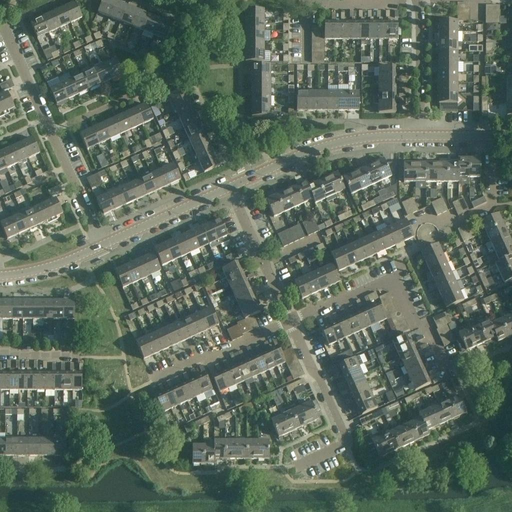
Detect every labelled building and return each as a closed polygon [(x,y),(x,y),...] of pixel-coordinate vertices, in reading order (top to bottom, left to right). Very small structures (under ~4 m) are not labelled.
[(102,0),(97,14),(98,14),(109,18),(115,2),(109,0),(102,0)] [(115,2),(109,18),(120,23),(126,7),(115,2)] [(63,8),(71,24),(82,19),(75,3),(63,8)] [(131,27),(138,11),(126,7),(120,23),(131,27)] [(71,24),(63,8),(52,13),(60,29),(71,24)] [(138,11),(131,27),(142,32),(149,16),(138,11)] [(244,22),(264,21),(264,11),(244,11),(244,22)] [(41,18),(49,34),(60,29),(52,13),(41,18)] [(153,36),(160,20),(149,16),(142,32),(153,36)] [(49,34),(41,18),(30,23),(37,39),(49,34)] [(153,36),(165,41),(172,25),(160,20),(153,36)] [(244,32),(264,32),(264,21),(244,22),(244,32)] [(438,32),(457,32),(457,22),(438,22),(438,32)] [(387,24),(387,41),(397,41),(397,23),(387,24)] [(333,41),(333,24),(324,24),(324,27),(324,33),(324,39),(324,41),(333,41)] [(342,41),(342,24),(333,24),(333,41),(342,41)] [(351,41),(351,24),(342,24),(342,41),(351,41)] [(360,41),(360,24),(351,24),(351,41),(360,41)] [(369,41),(369,24),(360,24),(360,41),(369,41)] [(378,41),(378,24),(369,24),(369,41),(378,41)] [(387,41),(387,24),(378,24),(378,41),(387,41)] [(244,42),(264,42),(264,32),(244,32),(244,42)] [(438,43),(457,43),(457,32),(438,32),(438,43)] [(244,52),(264,52),(264,42),(244,42),(244,52)] [(457,43),(438,43),(438,53),(457,53),(457,43)] [(244,63),(264,63),(264,52),(244,52),(244,63)] [(438,63),(457,63),(457,53),(438,53),(438,63)] [(123,75),(115,59),(104,64),(111,80),(123,75)] [(457,63),(438,63),(438,73),(457,73),(457,63)] [(111,80),(104,64),(93,69),(100,85),(111,80)] [(271,66),(251,66),(251,77),(271,76),(271,66)] [(378,77),(395,77),(395,68),(378,68),(378,77)] [(100,85),(93,69),(82,74),(89,90),(100,85)] [(457,73),(438,73),(438,83),(457,83),(457,73)] [(89,90),(82,74),(71,79),(78,95),(89,90)] [(271,76),(251,77),(251,87),(271,87),(271,76)] [(378,86),(395,86),(395,77),(378,77),(378,86)] [(78,95),(71,79),(60,84),(67,100),(78,95)] [(11,80),(0,84),(0,86),(2,92),(14,87),(11,80)] [(457,83),(438,83),(438,94),(457,94),(457,83)] [(67,100),(60,84),(49,89),(56,105),(67,100)] [(378,95),(395,95),(395,86),(378,86),(378,95)] [(166,90),(169,96),(168,96),(178,118),(194,111),(184,89),(176,93),(174,87),(166,90)] [(271,87),(251,87),(251,97),(271,97),(271,87)] [(163,89),(154,93),(159,105),(168,101),(163,89)] [(0,114),(14,109),(11,101),(16,98),(13,91),(7,93),(0,96),(0,114)] [(296,92),(296,113),(307,113),(307,92),(296,92)] [(307,92),(307,113),(317,113),(317,92),(307,92)] [(327,113),(327,92),(317,92),(317,113),(327,113)] [(338,112),(338,92),(327,92),(327,113),(338,112)] [(348,112),(348,92),(338,92),(338,112),(348,112)] [(359,112),(358,92),(348,92),(348,112),(359,112)] [(457,94),(438,94),(438,104),(457,104),(457,94)] [(378,95),(373,95),(373,104),(378,104),(395,104),(395,95),(378,95)] [(271,97),(251,97),(251,107),(271,107),(271,97)] [(378,104),(378,114),(395,114),(395,104),(378,104)] [(153,120),(146,105),(135,110),(142,126),(153,120)] [(157,106),(151,108),(155,118),(161,115),(157,106)] [(271,118),(271,107),(251,107),(251,118),(271,118)] [(142,126),(135,110),(124,115),(131,131),(142,126)] [(183,130),(199,122),(194,111),(178,118),(183,130)] [(131,131),(124,115),(113,120),(120,136),(131,131)] [(120,136),(113,120),(102,125),(109,141),(120,136)] [(188,140),(204,133),(199,122),(183,130),(188,140)] [(109,141),(102,125),(91,130),(98,146),(109,141)] [(98,146),(91,130),(79,135),(87,151),(98,146)] [(193,151),(209,144),(204,133),(188,140),(193,151)] [(28,159),(40,154),(32,139),(21,144),(28,159)] [(28,159),(21,144),(10,149),(17,164),(28,159)] [(198,162),(214,155),(209,144),(193,151),(198,162)] [(17,164),(10,149),(0,153),(0,155),(6,169),(17,164)] [(214,155),(198,162),(204,174),(219,167),(214,155)] [(469,178),(469,159),(457,159),(457,164),(457,178),(458,178),(469,178)] [(469,159),(469,178),(480,178),(480,159),(469,159)] [(391,177),(396,175),(396,164),(387,164),(385,164),(383,160),(373,165),(380,182),(391,177)] [(398,180),(403,180),(403,183),(414,183),(415,164),(398,164),(398,180)] [(425,183),(425,164),(415,164),(414,183),(425,183)] [(436,183),(437,164),(425,164),(425,183),(436,183)] [(447,183),(447,164),(437,164),(436,183),(447,183)] [(447,164),(447,183),(458,183),(458,178),(457,178),(457,164),(447,164)] [(180,180),(173,165),(162,170),(169,185),(180,180)] [(380,182),(373,165),(363,169),(371,186),(380,182)] [(371,186),(363,169),(353,174),(361,191),(371,186)] [(151,175),(158,190),(169,185),(162,170),(151,175)] [(327,178),(335,195),(345,191),(337,173),(327,178)] [(361,191),(353,174),(343,178),(351,196),(361,191)] [(140,180),(147,195),(158,190),(151,175),(140,180)] [(335,195),(327,178),(317,182),(325,200),(335,195)] [(129,185),(136,200),(147,195),(140,180),(129,185)] [(296,187),(303,204),(313,200),(313,199),(307,187),(308,187),(306,182),(296,187)] [(317,182),(308,187),(307,187),(313,199),(313,200),(315,205),(325,200),(317,182)] [(118,190),(125,205),(136,200),(129,185),(118,190)] [(59,186),(48,191),(51,198),(60,194),(62,193),(59,187),(59,186)] [(285,192),(293,209),(303,204),(296,187),(285,192)] [(107,195),(114,210),(125,205),(118,190),(107,195)] [(293,209),(285,192),(276,196),(284,213),(293,209)] [(107,195),(96,200),(103,215),(114,210),(107,195)] [(59,207),(65,204),(61,196),(55,199),(33,209),(40,225),(62,214),(59,207)] [(284,213),(276,196),(265,201),(273,218),(284,213)] [(407,201),(413,214),(418,211),(412,198),(407,201)] [(436,201),(442,214),(448,211),(442,198),(436,201)] [(471,203),(473,209),(486,203),(483,198),(471,203)] [(457,201),(463,214),(469,211),(463,199),(457,201)] [(401,204),(407,216),(413,214),(407,201),(401,204)] [(431,204),(436,216),(442,214),(436,201),(431,204)] [(452,204),(454,209),(457,216),(463,214),(457,201),(452,204)] [(40,225),(33,209),(22,214),(29,230),(40,225)] [(343,215),(345,220),(352,216),(350,212),(343,215)] [(29,230),(22,214),(11,219),(18,235),(29,230)] [(485,233),(503,225),(498,214),(480,222),(485,233)] [(0,223),(0,224),(7,240),(18,235),(11,219),(0,223)] [(229,240),(228,237),(220,219),(210,224),(218,241),(219,244),(229,240)] [(313,219),(307,221),(313,234),(319,231),(326,228),(324,224),(317,227),(313,219)] [(413,238),(405,220),(396,225),(404,242),(413,238)] [(302,224),(308,237),(313,234),(307,221),(302,224)] [(218,241),(210,224),(201,228),(208,245),(218,241)] [(294,228),(299,240),(305,238),(299,225),(294,228)] [(404,242),(396,225),(386,229),(394,246),(404,242)] [(463,228),(468,240),(474,238),(468,225),(463,228)] [(503,225),(485,233),(490,242),(507,234),(503,225)] [(208,245),(201,228),(191,232),(199,249),(208,245)] [(288,230),(294,243),(299,240),(294,228),(288,230)] [(468,240),(463,228),(457,230),(463,243),(468,240)] [(394,246),(386,229),(377,233),(385,251),(394,246)] [(288,230),(283,233),(288,245),(294,243),(288,230)] [(199,249),(191,232),(182,237),(190,254),(199,249)] [(283,233),(277,235),(283,248),(288,245),(283,233)] [(368,238),(376,255),(385,251),(377,233),(368,238)] [(494,252),(511,244),(507,234),(490,242),(494,252)] [(190,254),(182,237),(173,241),(180,258),(190,254)] [(376,255),(368,238),(358,242),(366,259),(376,255)] [(180,258),(173,241),(163,245),(171,262),(180,258)] [(366,259),(358,242),(349,246),(357,263),(366,259)] [(438,244),(420,252),(425,262),(442,254),(438,244)] [(511,245),(511,244),(494,252),(498,262),(499,262),(511,256),(511,257),(511,256),(511,245)] [(171,262),(163,245),(154,249),(161,266),(171,262)] [(357,263),(349,246),(340,250),(348,268),(357,263)] [(330,255),(338,272),(348,268),(340,250),(330,255)] [(143,259),(151,276),(161,272),(153,254),(143,259)] [(429,271),(447,263),(442,254),(425,262),(429,271)] [(499,274),(511,267),(511,257),(511,256),(499,262),(498,262),(494,264),(499,274)] [(151,276),(143,259),(134,263),(141,281),(151,276)] [(238,262),(221,270),(225,278),(242,271),(241,268),(238,262)] [(141,281),(134,263),(124,267),(132,285),(141,281)] [(447,263),(429,271),(433,281),(451,273),(447,263)] [(340,282),(332,265),(322,269),(330,287),(340,282)] [(114,272),(122,289),(132,285),(124,267),(114,272)] [(192,267),(187,270),(189,274),(188,274),(190,279),(191,279),(196,276),(194,271),(192,267)] [(503,284),(511,280),(511,267),(499,274),(503,284)] [(312,274),(320,291),(330,287),(322,269),(312,274)] [(229,287),(246,279),(242,271),(244,270),(242,271),(225,278),(229,287)] [(438,290),(455,282),(451,273),(433,281),(438,290)] [(303,278),(311,295),(320,291),(312,274),(303,278)] [(303,278),(293,282),(301,300),(311,295),(303,278)] [(233,295),(249,287),(246,279),(229,287),(233,295)] [(180,282),(180,281),(170,285),(173,292),(183,288),(180,282)] [(442,299),(459,291),(455,282),(438,290),(442,299)] [(236,303),(253,296),(249,287),(233,295),(236,303)] [(446,309),(464,301),(459,291),(442,299),(446,309)] [(216,293),(208,297),(212,305),(219,301),(217,295),(216,293)] [(381,304),(391,299),(393,298),(390,293),(378,298),(381,303),(381,304)] [(240,311),(257,304),(253,296),(236,303),(240,311)] [(382,310),(393,305),(391,299),(381,304),(381,303),(379,304),(382,310)] [(12,321),(12,301),(2,301),(2,321),(12,321)] [(22,321),(22,301),(12,301),(12,321),(22,321)] [(33,321),(33,301),(22,301),(22,321),(33,321)] [(43,321),(43,301),(33,301),(33,321),(43,321)] [(53,321),(53,301),(43,301),(43,321),(53,321)] [(53,301),(53,321),(63,320),(63,301),(53,301)] [(63,301),(63,320),(74,320),(74,301),(63,301)] [(257,304),(240,311),(244,320),(248,319),(253,316),(261,313),(257,304)] [(371,308),(378,324),(386,320),(384,315),(382,310),(379,304),(371,308)] [(384,315),(396,310),(393,305),(382,310),(384,315)] [(218,326),(211,308),(201,313),(209,330),(218,326)] [(378,324),(371,308),(362,312),(369,328),(378,324)] [(386,320),(387,321),(390,319),(398,316),(398,315),(396,310),(384,315),(386,320)] [(369,328),(362,312),(354,316),(361,332),(369,328)] [(209,330),(201,313),(192,317),(199,334),(209,330)] [(435,324),(447,319),(445,313),(432,319),(435,324)] [(393,324),(404,319),(401,314),(398,315),(398,316),(390,319),(393,324)] [(258,327),(253,316),(248,319),(253,330),(258,327)] [(361,332),(354,316),(346,320),(353,335),(361,332)] [(511,335),(511,320),(510,316),(499,320),(508,337),(511,335)] [(199,334),(192,317),(182,321),(190,338),(199,334)] [(248,319),(244,320),(242,321),(247,333),(253,330),(248,319)] [(395,330),(406,324),(404,319),(393,324),(395,330)] [(447,319),(435,324),(437,330),(447,325),(450,324),(447,319)] [(353,335),(346,320),(338,323),(345,339),(353,335)] [(478,325),(486,342),(495,338),(496,338),(490,325),(490,324),(488,320),(478,325)] [(499,320),(490,324),(490,325),(496,338),(495,338),(497,342),(508,337),(499,320)] [(173,325),(181,343),(190,338),(182,321),(173,325)] [(247,333),(242,321),(236,324),(237,326),(242,335),(247,333)] [(345,339),(338,323),(329,327),(337,343),(345,339)] [(398,336),(409,331),(406,324),(395,330),(398,336)] [(181,343),(173,325),(164,330),(172,347),(181,343)] [(450,331),(447,325),(437,330),(436,330),(438,336),(450,331)] [(464,331),(458,334),(460,339),(465,351),(476,347),(468,329),(466,325),(462,327),(464,331)] [(486,342),(478,325),(469,329),(468,329),(476,347),(486,342)] [(232,328),(237,339),(243,337),(242,335),(237,326),(232,328)] [(321,331),(328,347),(337,343),(329,327),(321,331)] [(226,330),(232,342),(237,339),(232,328),(226,330)] [(172,347),(164,330),(154,334),(162,351),(172,347)] [(398,336),(395,330),(386,334),(389,340),(398,336)] [(441,341),(452,336),(450,331),(438,336),(441,341)] [(162,351),(154,334),(145,338),(153,355),(162,351)] [(23,341),(22,345),(33,345),(33,342),(33,335),(27,335),(23,335),(23,341)] [(395,350),(411,343),(407,335),(391,342),(395,350)] [(443,347),(455,342),(452,336),(441,341),(443,347)] [(153,355),(145,338),(135,343),(143,360),(153,355)] [(399,359),(415,352),(411,343),(395,350),(399,359)] [(285,364),(283,359),(281,353),(278,348),(269,352),(277,368),(285,364)] [(291,348),(281,353),(283,359),(294,354),(291,348)] [(372,351),(367,353),(370,359),(371,361),(376,359),(375,357),(372,351)] [(277,368),(269,352),(261,356),(268,371),(277,368)] [(403,367),(418,360),(415,352),(399,359),(403,367)] [(283,359),(285,364),(286,365),(297,360),(294,354),(283,359)] [(268,371),(261,356),(253,359),(260,375),(268,371)] [(355,358),(339,366),(343,374),(359,367),(358,367),(363,365),(359,356),(355,358)] [(383,356),(378,358),(382,366),(386,364),(383,356)] [(245,363),(252,379),(260,375),(253,359),(245,363)] [(288,370),(299,365),(297,360),(286,365),(288,370)] [(407,375),(422,368),(418,360),(403,367),(407,375)] [(237,367),(243,380),(244,382),(252,379),(245,363),(237,367)] [(291,375),(302,370),(299,365),(288,370),(291,375)] [(244,382),(243,380),(237,367),(228,371),(233,380),(236,386),(244,382)] [(347,382),(351,380),(362,375),(359,367),(343,374),(347,382)] [(410,383),(417,380),(426,376),(422,368),(407,375),(410,383)] [(293,381),(302,377),(304,376),(302,370),(291,375),(291,376),(291,377),(293,380),(293,381)] [(236,386),(233,380),(228,371),(220,374),(227,390),(236,386)] [(0,391),(9,392),(9,375),(0,374),(0,391)] [(211,378),(219,394),(227,390),(220,374),(211,378)] [(9,375),(9,392),(18,392),(18,375),(9,375)] [(18,375),(18,392),(27,392),(27,375),(18,375)] [(27,375),(27,392),(36,392),(36,375),(27,375)] [(36,375),(36,392),(45,392),(45,375),(36,375)] [(45,375),(45,392),(54,392),(54,375),(45,375)] [(54,375),(54,392),(63,392),(63,375),(54,375)] [(72,392),(72,380),(72,375),(63,375),(63,392),(72,392)] [(72,375),(72,380),(72,392),(81,392),(81,375),(72,375)] [(196,379),(197,380),(204,395),(212,391),(205,375),(196,379)] [(350,391),(366,384),(362,375),(351,380),(347,382),(350,391)] [(417,380),(410,383),(414,392),(430,385),(426,376),(417,380)] [(455,378),(450,380),(452,385),(455,393),(461,390),(460,388),(455,378)] [(204,395),(197,380),(196,379),(188,383),(195,399),(204,395)] [(306,385),(303,379),(291,385),(293,391),(306,385)] [(195,399),(188,383),(180,387),(187,402),(195,399)] [(354,399),(370,392),(366,384),(350,391),(354,399)] [(187,402),(180,387),(172,390),(179,406),(187,402)] [(401,389),(394,392),(397,398),(404,395),(401,389)] [(179,406),(172,390),(164,394),(171,410),(179,406)] [(358,407),(373,400),(370,392),(354,399),(358,407)] [(155,398),(162,414),(171,410),(164,394),(155,398)] [(448,401),(455,418),(466,413),(458,396),(448,401)] [(362,416),(377,409),(373,400),(358,407),(362,416)] [(438,405),(446,422),(455,418),(448,401),(438,405)] [(300,407),(308,425),(319,420),(311,402),(300,407)] [(225,406),(227,411),(235,407),(233,403),(225,406)] [(219,404),(210,408),(212,412),(221,408),(219,404)] [(317,404),(313,406),(316,414),(321,412),(317,404)] [(446,422),(438,405),(428,410),(436,427),(446,422)] [(308,425),(300,407),(291,412),(298,429),(308,425)] [(418,414),(420,419),(421,419),(426,431),(427,431),(436,427),(428,410),(418,414)] [(268,423),(271,422),(278,438),(288,434),(281,416),(279,412),(266,418),(265,418),(268,423)] [(298,429),(291,412),(281,416),(288,434),(298,429)] [(359,420),(361,426),(374,420),(371,415),(359,420)] [(421,419),(420,419),(410,423),(418,440),(429,436),(427,431),(426,431),(421,419)] [(418,440),(410,423),(401,428),(409,445),(418,440)] [(409,445),(401,428),(391,432),(399,449),(409,445)] [(399,449),(391,432),(381,436),(389,454),(399,449)] [(389,454),(381,436),(371,441),(379,458),(389,454)] [(29,440),(29,457),(41,457),(41,439),(29,440)] [(53,457),(53,439),(41,439),(41,457),(53,457)] [(65,457),(65,439),(53,439),(53,457),(65,457)] [(17,457),(17,440),(5,440),(5,457),(17,457)] [(29,457),(29,440),(17,440),(17,457),(29,457)] [(225,460),(224,441),(213,441),(213,446),(214,446),(214,460),(215,460),(225,460)] [(235,460),(235,441),(224,441),(225,460),(235,460)] [(246,460),(246,441),(235,441),(235,460),(246,460)] [(257,460),(257,441),(246,441),(246,460),(257,460)] [(257,441),(257,460),(269,460),(269,441),(257,441)] [(203,465),(203,446),(192,446),(192,465),(203,465)] [(213,446),(203,446),(203,465),(215,465),(215,460),(214,460),(214,446),(213,446)]
